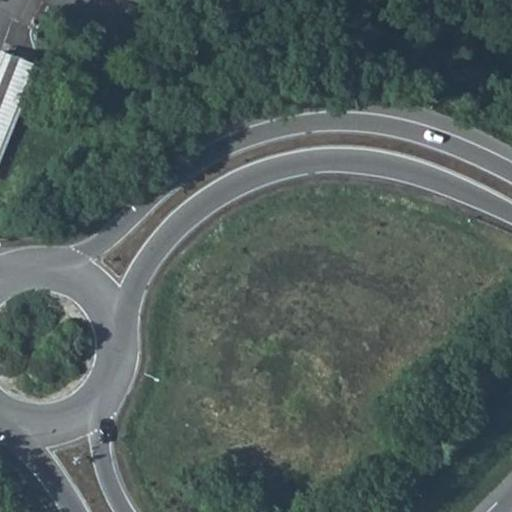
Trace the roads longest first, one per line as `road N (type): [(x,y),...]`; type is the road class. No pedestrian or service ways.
road 1 (secondary): [(511,173),(394,126),(334,119),(270,128),(211,149),(64,259)]
road 2 (secondary): [(115,307),(178,223),(227,187),(281,168),(337,160),(388,167),(511,218)]
